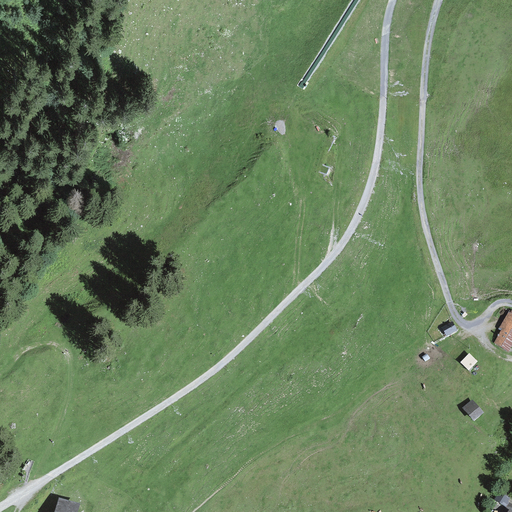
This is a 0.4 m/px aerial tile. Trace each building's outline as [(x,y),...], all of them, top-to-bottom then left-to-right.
[(511,313),(510,312),(499,329),(502,331),(495,343),(509,352),(511,347),(511,313)] [(453,321),(443,326),(447,335),(458,330),(453,321)] [(470,354),(461,363),(469,371),(478,362),(470,354)] [(486,414),(474,400),(464,409),(475,423),(486,414)] [(52,502),(48,511),(77,511),(78,509),(52,502)]
